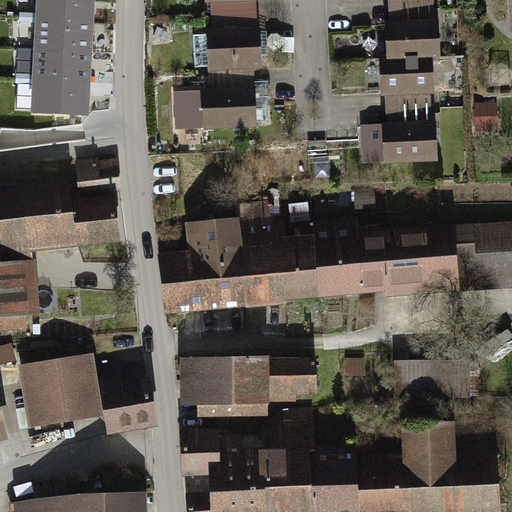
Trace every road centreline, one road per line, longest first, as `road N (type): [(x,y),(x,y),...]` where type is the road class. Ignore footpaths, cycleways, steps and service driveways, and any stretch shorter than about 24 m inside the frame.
road 1 (residential): [(170,449),(143,248),(130,0)]
road 2 (residential): [(0,483),(128,449),(170,449)]
